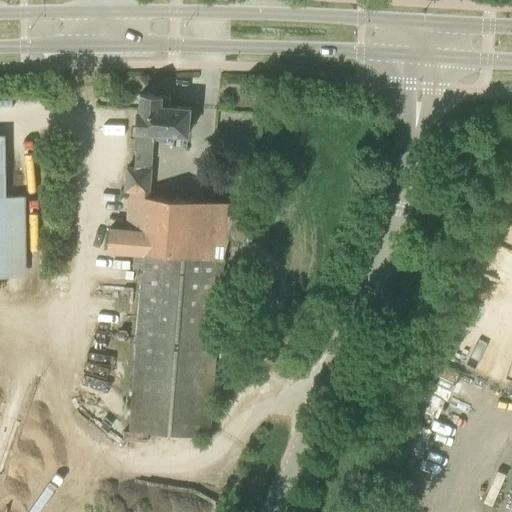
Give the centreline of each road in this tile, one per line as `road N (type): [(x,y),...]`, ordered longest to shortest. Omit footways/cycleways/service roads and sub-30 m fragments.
road 1 (tertiary): [(273,511),(395,229),(420,56)]
road 2 (secondary): [(422,23),(106,11)]
road 3 (secondary): [(106,47),(420,56)]
